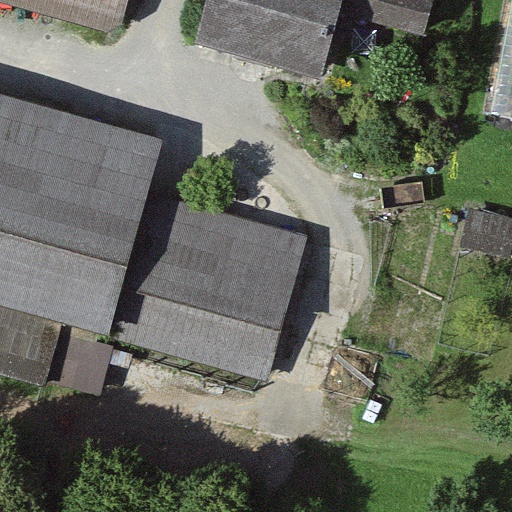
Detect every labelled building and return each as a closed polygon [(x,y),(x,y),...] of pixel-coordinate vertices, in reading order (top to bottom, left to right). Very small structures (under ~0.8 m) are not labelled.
[(135,0),(0,0),(0,12),(112,43),(126,32),(135,0)] [(214,0),(195,66),(323,96),(344,22),(424,44),(437,0),(214,0)] [(511,35),(499,113),(511,115),(511,35)] [(163,152),(0,109),(0,386),(46,398),(48,391),(102,405),(115,355),(110,353),(112,346),(269,388),(307,244),(150,202),(163,152)] [(511,263),(511,223),(469,215),(460,255),(511,266),(511,263)]
